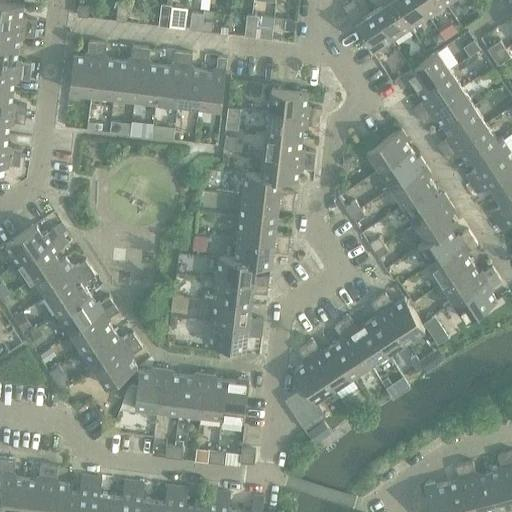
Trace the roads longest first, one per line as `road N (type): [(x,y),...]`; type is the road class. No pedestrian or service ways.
road 1 (residential): [(0,415),(75,423),(94,457),(267,476),(285,309),(346,269),(320,231),(335,126),(368,102),(337,54),(316,51)]
road 2 (residential): [(316,51),(59,24)]
road 3 (residential): [(0,208),(43,179),(59,24)]
road 4 (unclassified): [(511,437),(449,452),(396,496),(405,511)]
